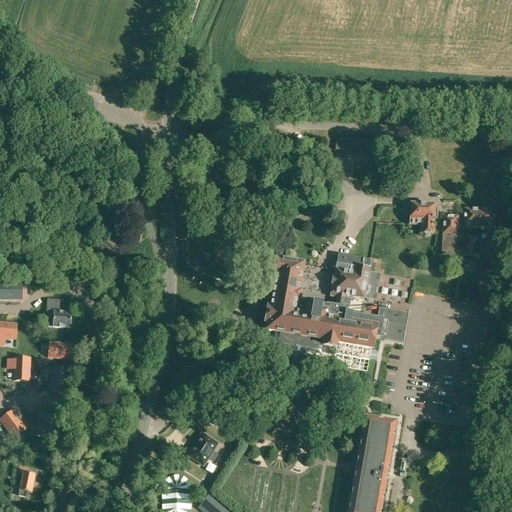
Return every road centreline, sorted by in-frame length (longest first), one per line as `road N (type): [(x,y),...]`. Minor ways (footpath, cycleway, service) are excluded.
road 1 (residential): [(0,307),(25,308),(63,289),(89,299),(105,328),(93,427),(61,511)]
road 2 (tertiary): [(119,511),(165,348),(170,282)]
road 3 (tertiary): [(170,282),(167,131)]
road 4 (tertiary): [(167,131),(193,0)]
road 5 (unclassified): [(80,104),(144,216)]
